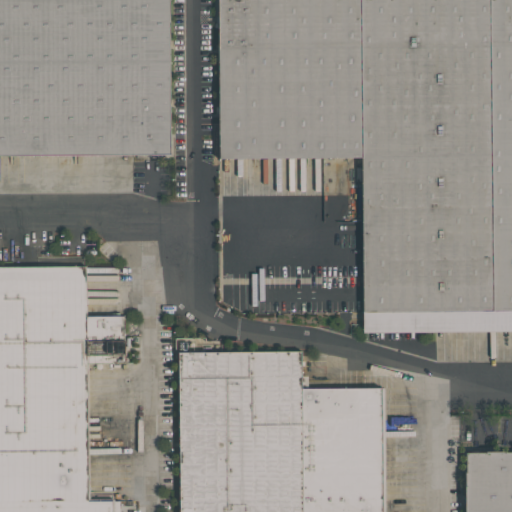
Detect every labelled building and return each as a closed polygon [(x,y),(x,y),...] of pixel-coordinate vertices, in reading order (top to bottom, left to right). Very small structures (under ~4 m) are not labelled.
[(0,0),(169,0),(171,155),(0,156),(0,0)] [(511,330),(361,332),(360,158),(218,159),(217,0),(511,0),(511,330)] [(0,511),(0,265),(87,265),(87,314),(126,314),(126,364),(89,364),(89,497),(113,497),(113,511),(0,511)] [(221,351),(221,339),(175,340),(175,352),(201,352),(221,351)] [(178,511),(178,351),(301,350),(301,387),(382,387),(382,511),(178,511)] [(511,511),(463,511),(463,472),(464,472),(464,450),(511,450),(511,511)]
